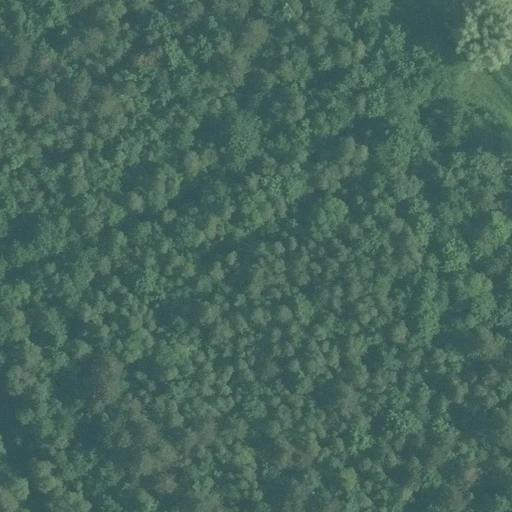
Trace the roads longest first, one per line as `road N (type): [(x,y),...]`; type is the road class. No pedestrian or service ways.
road 1 (track): [(413,0),(480,77),(0,282)]
road 2 (track): [(0,399),(10,456),(37,511)]
